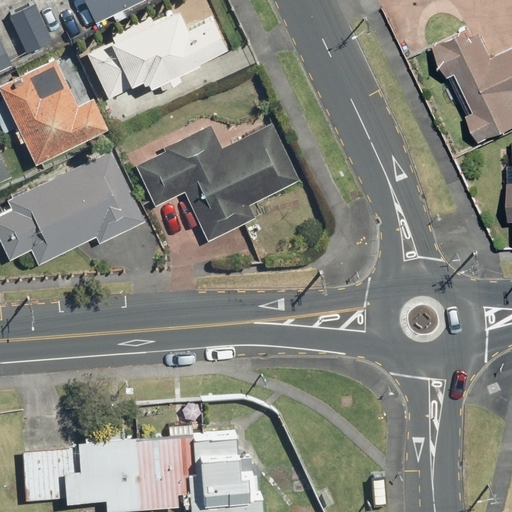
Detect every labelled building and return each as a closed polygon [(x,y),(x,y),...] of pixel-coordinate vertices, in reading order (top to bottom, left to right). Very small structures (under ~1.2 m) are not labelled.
[(83,0),(94,21),(137,0),(83,0)] [(177,5),(108,38),(109,40),(85,51),(107,96),(145,78),(148,84),(198,61),(196,58),(225,45),(210,15),(187,26),(177,5)] [(35,6),(12,17),(30,54),(53,44),(35,6)] [(511,46),(492,56),(480,30),(470,34),(468,28),(435,43),(449,75),(457,71),(476,111),(468,114),(480,139),(511,124),(511,46)] [(0,71),(13,65),(0,38),(0,71)] [(54,56),(0,81),(0,91),(33,160),(106,125),(91,94),(76,101),(54,56)] [(299,180),(271,121),(220,144),(210,122),(162,145),(164,149),(134,162),(153,204),(183,190),(207,239),(256,216),(249,203),(299,180)] [(110,148),(5,197),(10,206),(0,210),(0,241),(8,258),(29,248),(36,263),(95,235),(98,242),(144,220),(110,148)] [(0,178),(9,174),(0,154),(0,178)] [(75,445),(20,448),(23,497),(62,495),(63,498),(103,495),(104,506),(182,502),(182,504),(187,504),(187,508),(194,508),(194,511),(259,511),(258,489),(251,490),(249,452),(236,453),(234,428),(193,431),(193,429),(74,437),(75,445)]
